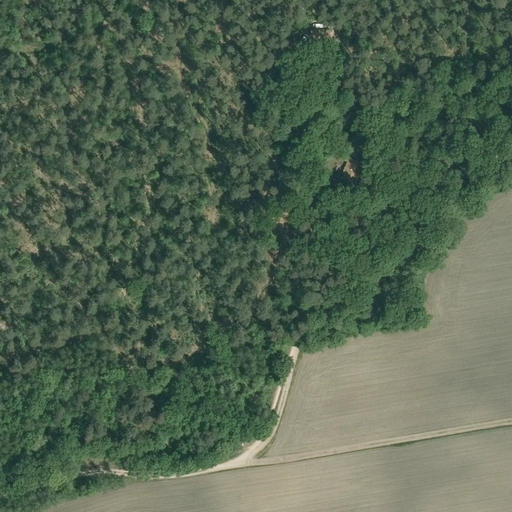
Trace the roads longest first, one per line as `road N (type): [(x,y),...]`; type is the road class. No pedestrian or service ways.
road 1 (track): [(0,494),(92,472),(185,475),(238,464),(274,427),(299,342),(317,321),(511,153)]
road 2 (track): [(238,464),(511,422)]
